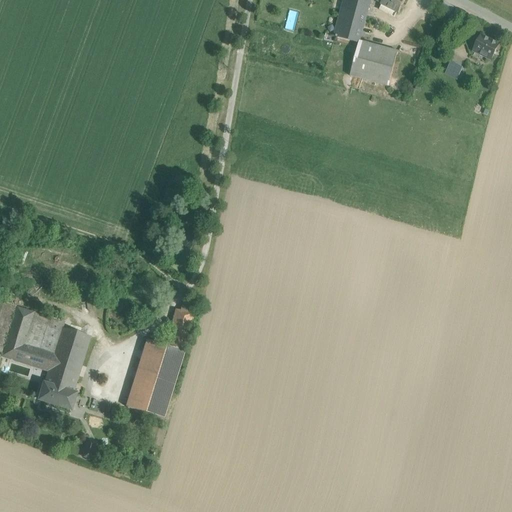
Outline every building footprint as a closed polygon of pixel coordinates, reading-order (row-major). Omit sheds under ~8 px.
[(370,0),(345,0),(336,36),(359,43),(370,0)] [(405,0),(375,0),(375,1),(382,4),(381,4),(382,5),(397,13),(399,14),(405,0)] [(454,8),(443,4),(439,13),(449,18),(454,8)] [(397,13),(382,5),(379,10),(395,18),(397,13)] [(289,10),(284,29),(293,31),(298,12),(289,10)] [(499,45),(481,37),(474,52),(492,61),(499,45)] [(398,52),(360,42),(351,77),(389,87),(398,52)] [(446,74),(457,80),(463,69),(452,64),(446,74)] [(16,308),(0,302),(0,357),(1,358),(16,308)] [(182,304),(180,311),(176,310),(166,347),(185,352),(197,307),(182,304)] [(34,313),(16,308),(1,358),(48,372),(44,385),(73,394),(91,338),(63,329),(62,329),(54,354),(25,345),(34,313)] [(65,323),(34,313),(25,345),(54,354),(62,329),(63,329),(65,323)] [(166,347),(147,341),(126,407),(164,419),(185,352),(166,347)] [(44,385),(39,401),(71,410),(76,395),(73,394),(44,385)] [(96,444),(87,441),(82,457),(91,460),(96,444)]
